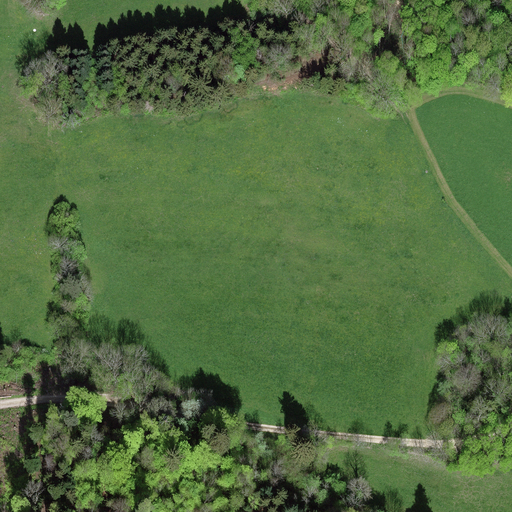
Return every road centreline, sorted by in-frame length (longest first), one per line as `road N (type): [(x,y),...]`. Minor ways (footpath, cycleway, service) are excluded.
road 1 (track): [(511,430),(437,444),(274,430),(64,396),(0,405)]
road 2 (track): [(296,0),(404,105)]
